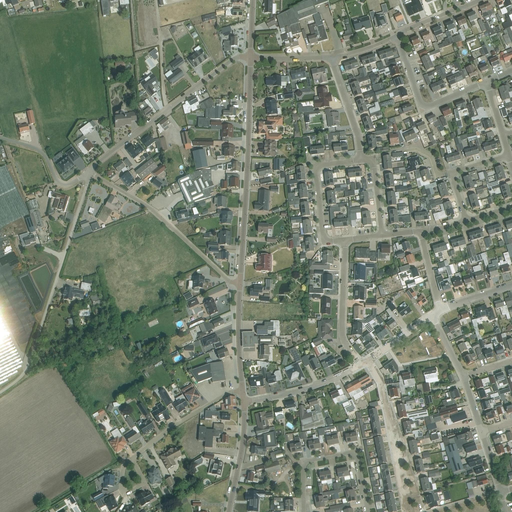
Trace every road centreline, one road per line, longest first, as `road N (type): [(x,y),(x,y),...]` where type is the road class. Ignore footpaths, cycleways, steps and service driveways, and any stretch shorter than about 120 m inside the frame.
road 1 (unclassified): [(0,391),(28,362),(88,172)]
road 2 (tertiary): [(250,56),(240,282)]
road 3 (unclassified): [(250,56),(234,59),(88,172)]
road 4 (unclassified): [(240,282),(228,280),(151,209),(88,172)]
road 5 (residential): [(303,511),(306,462),(354,452),(368,511)]
road 6 (unclassified): [(406,511),(380,381),(368,360)]
road 7 (residential): [(397,36),(420,104),(487,81)]
road 8 (residential): [(361,159),(315,168),(323,237),(344,240)]
road 9 (residential): [(132,458),(171,426),(242,390)]
road 10 (residential): [(359,364),(341,331),(344,240)]
road 11 (unclassified): [(243,402),(301,390),(359,364)]
